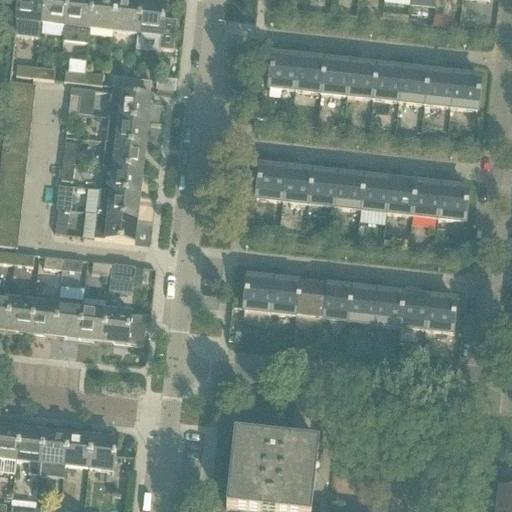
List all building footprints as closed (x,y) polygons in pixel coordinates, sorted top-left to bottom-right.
[(38,42),(40,27),(43,0),(18,0),(14,39),(38,42)] [(43,0),(40,27),(64,30),(67,0),(43,0)] [(87,47),(88,32),(92,2),(72,0),(67,0),(64,30),(63,45),(87,47)] [(88,32),(113,35),(116,5),(92,2),(88,32)] [(113,35),(137,38),(140,8),(116,5),(113,35)] [(140,8),(137,38),(161,41),(160,54),(174,55),(178,25),(163,23),(165,11),(140,8)] [(399,18),(398,26),(407,27),(408,19),(399,18)] [(268,93),(295,96),(300,50),(291,49),(290,62),(272,60),(268,93)] [(295,96),(321,99),(324,66),(307,64),(309,51),(300,50),(295,96)] [(321,99),(347,101),(352,56),(343,55),(341,68),(324,66),(321,99)] [(347,101),(372,104),(376,72),(359,70),(360,57),(352,56),(347,101)] [(372,104),(398,107),(403,62),(394,61),(393,74),(376,72),(372,104)] [(398,107),(424,110),(428,78),(411,76),(412,63),(403,62),(398,107)] [(424,110),(450,113),(455,68),(446,67),(444,79),(428,78),(424,110)] [(455,68),(450,113),(476,116),(480,84),(463,82),(464,69),(455,68)] [(15,80),(32,82),(33,77),(35,77),(36,71),(16,69),(15,80)] [(33,77),(32,82),(53,84),(54,73),(36,71),(35,77),(33,77)] [(63,86),(81,88),(82,82),(84,82),(85,77),(65,75),(63,86)] [(82,82),(81,88),(101,90),(102,79),(85,77),(84,82),(82,82)] [(111,91),(129,93),(130,87),(132,88),(133,82),(113,80),(111,91)] [(130,87),(129,93),(149,95),(151,84),(133,82),(132,88),(130,87)] [(9,86),(8,99),(34,102),(35,89),(9,86)] [(70,98),(68,116),(73,116),(73,119),(79,119),(81,99),(70,98)] [(108,122),(118,123),(147,127),(147,126),(146,126),(149,103),(150,103),(150,102),(111,98),(108,122)] [(8,99),(6,111),(32,114),(34,102),(8,99)] [(6,111),(5,124),(31,127),(32,114),(6,111)] [(73,116),(68,116),(66,136),(76,137),(79,119),(73,119),(73,116)] [(108,123),(105,146),(115,147),(117,147),(144,150),(146,127),(147,127),(118,123),(108,122),(108,123)] [(5,124),(4,136),(29,139),(31,127),(5,124)] [(342,128),(342,135),(354,137),(354,130),(342,128)] [(4,136),(2,149),(28,152),(29,139),(4,136)] [(64,146),(62,163),(68,164),(68,166),(73,167),(76,147),(64,146)] [(104,146),(102,170),(103,171),(112,172),(114,172),(142,175),(142,174),(140,174),(142,161),(143,151),(144,151),(144,150),(117,147),(115,147),(105,146),(104,146)] [(2,149),(1,162),(27,164),(28,152),(2,149)] [(258,179),(255,202),(282,205),(287,161),(278,160),(278,161),(277,173),(259,171),(258,179)] [(282,205),(308,208),(311,177),(294,175),(296,162),(287,161),(282,205)] [(1,162),(0,169),(0,174),(25,177),(27,164),(1,162)] [(68,164),(62,163),(60,183),(71,184),(73,167),(68,166),(68,164)] [(308,208),(334,211),(339,167),(330,166),(328,179),(311,177),(308,208)] [(334,211),(360,214),(363,183),(346,181),(348,168),(339,167),(334,211)] [(103,171),(100,194),(139,199),(139,198),(138,198),(140,175),(142,175),(114,172),(112,172),(103,171)] [(360,214),(386,217),(391,173),(382,172),(380,185),(363,183),(360,214)] [(386,217),(412,220),(415,189),(399,187),(400,174),(391,173),(386,217)] [(0,174),(0,186),(24,189),(25,177),(0,174)] [(412,220),(437,223),(442,179),(433,178),(432,191),(415,189),(412,220)] [(442,179),(437,223),(465,226),(468,194),(450,192),(451,180),(442,179)] [(0,186),(0,199),(22,202),(24,189),(0,186)] [(100,194),(97,218),(136,223),(136,222),(135,222),(138,199),(139,199),(100,194)] [(59,195),(57,212),(63,213),(62,215),(68,216),(70,196),(59,195)] [(0,199),(0,212),(21,215),(22,202),(0,199)] [(0,212),(0,224),(20,227),(21,215),(0,212)] [(57,212),(55,233),(66,234),(68,216),(62,215),(63,213),(57,212)] [(136,223),(97,218),(94,243),(134,247),(134,246),(132,246),(135,223),(136,223)] [(0,224),(0,237),(18,240),(20,227),(0,224)] [(18,240),(0,237),(0,250),(17,252),(18,240)] [(356,237),(355,248),(381,251),(382,239),(356,237)] [(0,267),(12,269),(13,263),(15,264),(16,258),(0,256),(0,267)] [(13,263),(12,269),(32,271),(33,260),(16,258),(15,264),(13,263)] [(42,273),(60,275),(61,269),(63,269),(64,263),(44,261),(42,273)] [(61,269),(60,275),(80,277),(81,266),(64,263),(63,269),(61,269)] [(91,278),(108,280),(109,274),(111,275),(112,269),(92,267),(91,278)] [(108,280),(107,295),(132,297),(135,272),(112,269),(111,275),(109,274),(108,280)] [(243,314),(270,317),(275,272),(266,271),(265,284),(247,282),(243,314)] [(270,317),(296,320),(300,288),(283,286),(284,273),(275,272),(270,317)] [(296,320),(322,323),(327,278),(318,277),(317,290),(300,288),(296,320)] [(322,323),(348,326),(351,294),(334,292),(336,279),(327,278),(322,323)] [(348,326),(374,329),(379,284),(370,283),(368,296),(351,294),(348,326)] [(374,329),(399,332),(403,300),(386,298),(387,285),(379,284),(374,329)] [(399,332),(425,335),(430,290),(421,289),(420,302),(403,300),(399,332)] [(430,290),(425,335),(452,338),(456,306),(438,304),(440,291),(430,290)] [(30,339),(54,341),(58,311),(58,303),(35,300),(34,308),(30,339)] [(58,311),(54,341),(78,344),(82,314),(83,306),(58,303),(58,311)] [(0,335),(6,336),(9,306),(0,304),(0,335)] [(6,336),(30,339),(34,308),(9,306),(6,336)] [(78,344),(102,347),(106,317),(82,314),(78,344)] [(106,317),(102,347),(144,352),(147,321),(106,317)] [(255,335),(253,349),(266,350),(268,337),(255,335)] [(0,475),(15,478),(16,465),(19,435),(0,432),(0,475)] [(27,479),(39,480),(43,438),(19,435),(16,465),(28,467),(27,479)] [(43,438),(39,480),(63,483),(64,471),(68,440),(43,438)] [(234,438),(225,511),(310,511),(312,503),(307,502),(309,486),(304,485),(305,469),(315,471),(318,447),(314,447),(290,444),(261,441),(238,438),(234,438)] [(91,443),(68,440),(64,471),(88,474),(91,443)] [(116,446),(91,443),(88,474),(113,476),(116,446)] [(511,511),(511,493),(498,492),(496,511),(511,511)]
